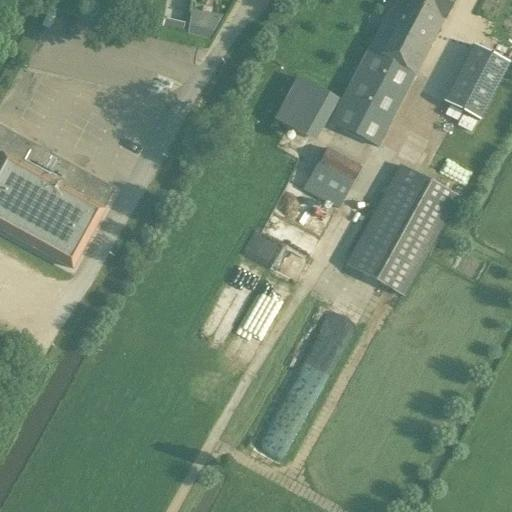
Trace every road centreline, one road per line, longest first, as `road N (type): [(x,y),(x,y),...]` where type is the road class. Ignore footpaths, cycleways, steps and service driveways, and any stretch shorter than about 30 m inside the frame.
road 1 (track): [(466,0),(373,180),(175,511)]
road 2 (residential): [(0,422),(250,0)]
